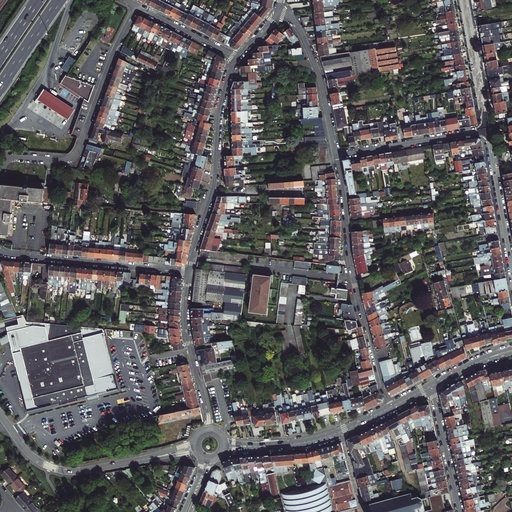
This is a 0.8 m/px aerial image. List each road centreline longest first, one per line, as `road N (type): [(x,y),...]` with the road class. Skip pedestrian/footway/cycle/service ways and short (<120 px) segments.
road 1 (residential): [(135,7),(76,152),(64,160),(11,158),(0,170)]
road 2 (residential): [(237,58),(219,107),(214,182),(189,272)]
road 3 (residential): [(0,251),(189,272)]
road 4 (residential): [(365,324),(335,155)]
road 5 (tertiary): [(0,412),(25,450),(49,466),(78,471),(144,459)]
road 6 (residential): [(278,10),(298,28),(319,75),(335,155)]
road 7 (residential): [(189,272),(184,323),(206,429)]
road 8 (residential): [(335,155),(487,129)]
road 9 (residential): [(511,268),(487,129)]
road 10 (tertiary): [(391,406),(321,438),(264,446)]
road 11 (residential): [(487,129),(463,0)]
road 12 (residential): [(460,511),(431,386)]
